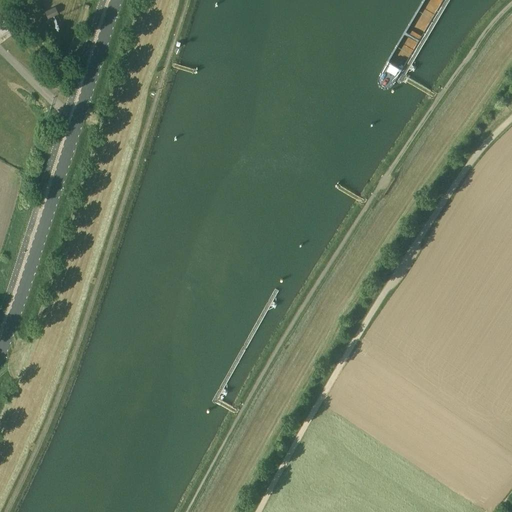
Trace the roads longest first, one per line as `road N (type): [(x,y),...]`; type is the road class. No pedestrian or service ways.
road 1 (unclassified): [(257,511),(346,346),(474,151),(511,115)]
road 2 (tertiary): [(0,354),(116,0)]
